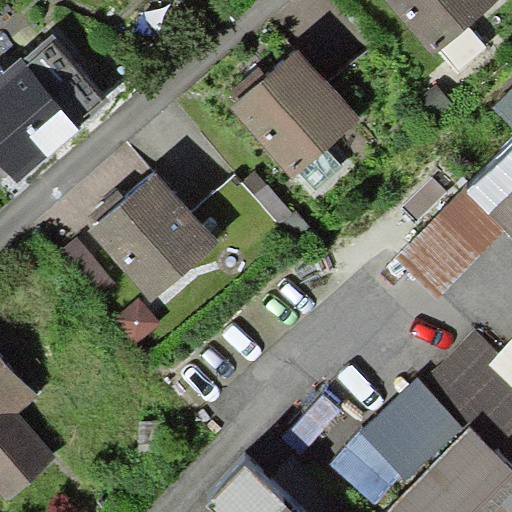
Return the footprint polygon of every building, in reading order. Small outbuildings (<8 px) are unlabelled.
[(385,0),(434,55),(497,0),(385,0)] [(0,164),(17,184),(81,130),(74,123),(105,97),(52,35),(23,60),(21,58),(5,72),(0,66),(0,164)] [(230,107),(291,178),(299,171),(327,148),(360,119),(298,48),(267,74),(239,99),(230,107)] [(232,91),(239,99),(267,74),(259,66),(232,91)] [(506,230),(511,236),(511,146),(469,191),(468,193),(506,230)] [(343,167),(327,148),(299,171),(316,190),(343,167)] [(295,213),(255,170),(242,182),(282,225),(295,213)] [(88,231),(149,300),(217,241),(156,171),(126,199),(96,223),(88,231)] [(438,298),(506,230),(468,193),(469,191),(465,187),(396,256),(438,298)] [(96,223),(126,199),(119,191),(89,215),(96,223)] [(118,285),(78,236),(56,254),(97,303),(118,285)] [(161,322),(139,298),(113,321),(134,346),(161,322)] [(0,493),(6,500),(56,457),(18,412),(36,396),(0,353),(0,493)] [(359,431),(330,464),(382,511),(390,511),(468,431),(418,377),(359,431)] [(390,511),(302,511),(296,506),(293,509),(247,465),(207,506),(213,511),(511,511),(511,466),(471,427),(468,431),(390,511)]
